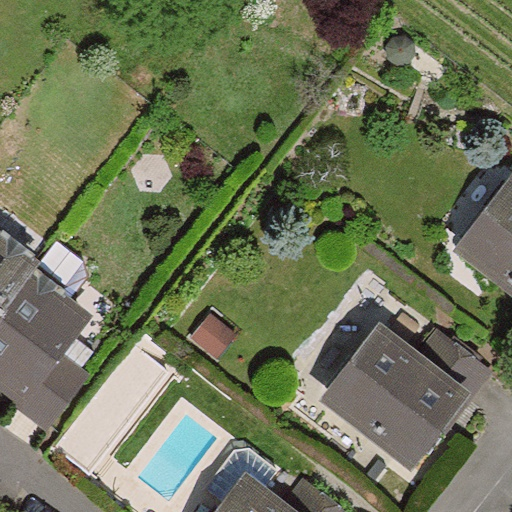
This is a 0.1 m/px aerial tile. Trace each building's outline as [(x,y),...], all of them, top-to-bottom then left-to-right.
[(511,196),(465,256),(511,293),(511,196)] [(0,300),(25,267),(31,260),(0,236),(0,300)] [(85,312),(25,267),(0,300),(0,388),(40,419),(78,369),(55,351),(85,312)] [(381,331),(326,402),(410,467),(483,373),(433,334),(415,357),(381,331)] [(250,482),(226,511),(343,511),(305,482),(285,509),(250,482)]
